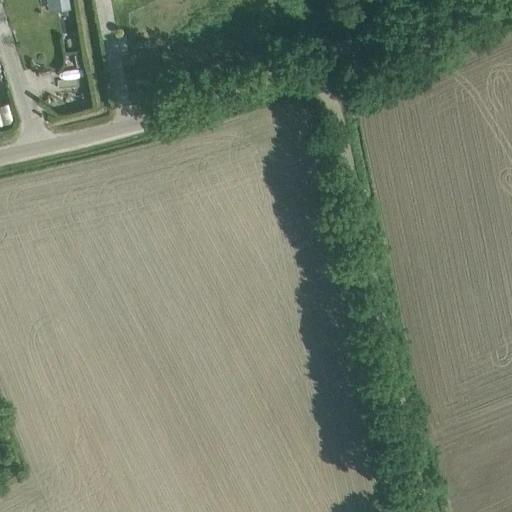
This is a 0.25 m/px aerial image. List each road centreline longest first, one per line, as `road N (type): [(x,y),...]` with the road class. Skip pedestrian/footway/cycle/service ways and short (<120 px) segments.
road 1 (unclassified): [(453,511),(356,46)]
road 2 (unclassified): [(0,159),(187,112),(356,46)]
